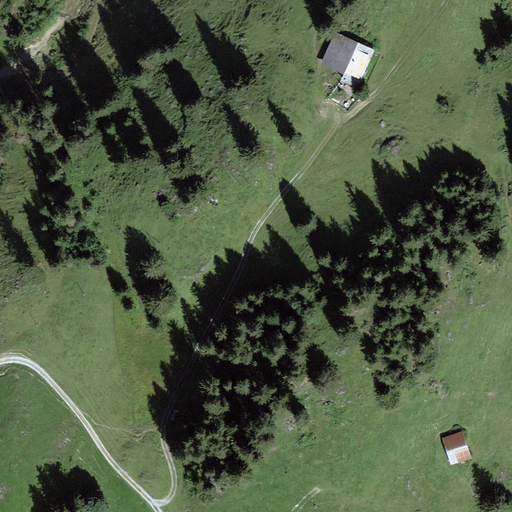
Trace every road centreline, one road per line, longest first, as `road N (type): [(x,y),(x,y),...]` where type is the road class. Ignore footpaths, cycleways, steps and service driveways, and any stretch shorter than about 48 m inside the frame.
road 1 (track): [(373,93),(337,122),(254,231),(167,412),(163,435),(174,486),(155,506)]
road 2 (track): [(155,506),(41,371),(22,359),(0,361)]
